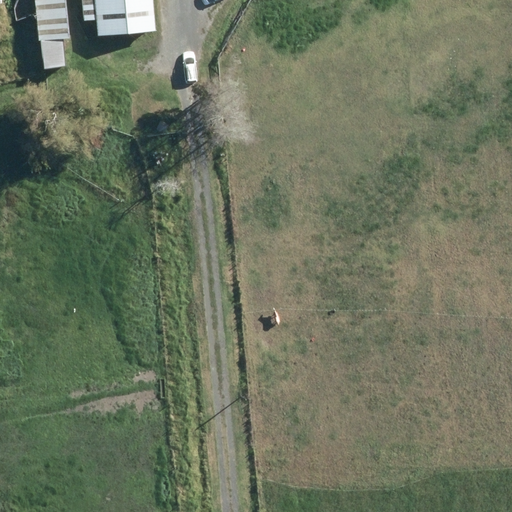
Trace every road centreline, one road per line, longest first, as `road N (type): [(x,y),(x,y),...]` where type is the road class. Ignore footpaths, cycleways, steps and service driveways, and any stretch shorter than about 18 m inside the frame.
road 1 (track): [(236,511),(208,397),(174,0)]
road 2 (track): [(0,100),(176,57)]
